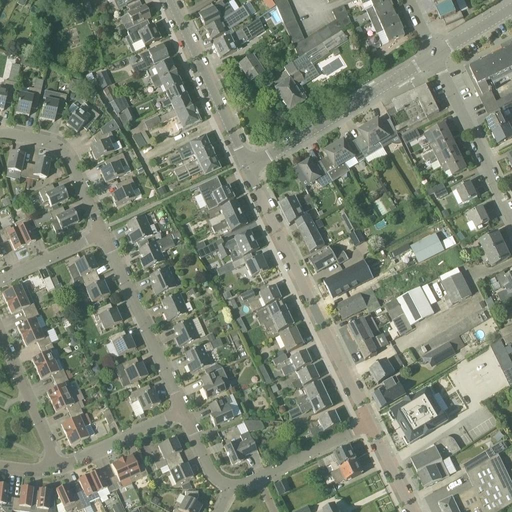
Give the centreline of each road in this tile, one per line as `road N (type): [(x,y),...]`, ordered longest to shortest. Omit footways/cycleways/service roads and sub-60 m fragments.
road 1 (residential): [(369,425),(246,165)]
road 2 (residential): [(246,165),(434,56)]
road 3 (residential): [(182,412),(102,234)]
road 4 (residential): [(246,165),(168,0)]
road 5 (residential): [(511,215),(434,56)]
road 6 (residential): [(102,234),(63,153),(0,133)]
road 7 (residential): [(369,425),(230,488)]
road 8 (residential): [(0,337),(57,468)]
road 9 (residential): [(57,468),(182,412)]
